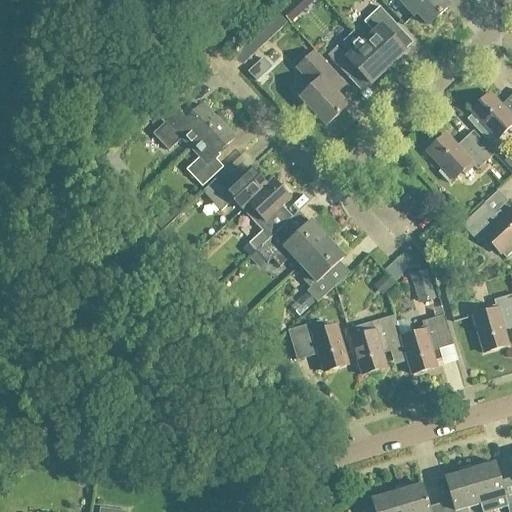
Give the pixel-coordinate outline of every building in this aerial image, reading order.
[(289,0),(280,9),(291,21),(313,0),(289,0)] [(399,0),(414,16),(417,13),(430,27),(450,8),(442,0),(399,0)] [(363,42),(387,69),(404,53),(387,34),(395,26),(378,8),(370,16),(364,22),(373,33),(363,42)] [(354,32),(335,48),(327,56),(343,74),(352,67),(369,85),(387,69),(363,42),(354,32)] [(343,86),(312,53),(295,69),(311,87),(298,99),(324,127),(346,107),(334,94),(343,86)] [(153,113),(163,123),(151,134),(166,150),(179,138),(189,148),(217,122),(201,106),(192,114),(186,107),(188,106),(175,92),(153,113)] [(472,114),(467,119),(490,144),(495,139),(511,124),(511,100),(502,109),(489,94),(470,112),(472,114)] [(217,122),(189,148),(197,157),(184,169),(200,186),(221,167),(212,157),(232,139),(217,122)] [(445,135),(425,153),(451,181),(460,172),(463,175),(472,167),(476,171),(493,155),(474,134),(458,149),(445,135)] [(129,171),(118,158),(110,150),(100,158),(108,167),(119,180),(129,171)] [(511,156),(510,154),(502,162),(508,169),(511,165),(511,156)] [(239,210),(265,187),(248,168),(240,175),(230,164),(201,191),(219,211),(230,200),(239,210)] [(271,181),(265,187),(239,210),(240,211),(241,210),(249,219),(249,220),(261,233),(249,244),(255,250),(267,239),(279,229),(291,218),(281,207),(289,199),(271,181)] [(480,207),(460,226),(476,243),(480,239),(488,248),(491,245),(500,254),(501,253),(506,258),(511,251),(511,206),(503,215),(500,211),(495,216),(484,204),(480,207)] [(267,239),(255,250),(254,251),(265,263),(266,262),(267,264),(272,259),(280,267),(290,257),(298,266),(326,240),(309,221),(289,240),(279,229),(267,239)] [(326,240),(298,266),(306,274),(308,276),(303,280),(311,288),(308,292),(317,301),(315,303),(333,287),(334,288),(350,273),(339,261),(343,258),(326,240)] [(200,269),(193,275),(208,290),(214,284),(200,269)] [(435,298),(427,271),(410,276),(419,303),(435,298)] [(484,313),(472,316),(483,353),(507,346),(502,327),(511,323),(511,295),(493,301),(495,306),(483,309),(484,313)] [(371,322),(371,323),(348,330),(350,338),(360,374),(385,367),(380,348),(401,342),(400,337),(393,315),(371,322)] [(400,337),(401,342),(411,374),(435,367),(430,347),(450,341),(443,315),(421,321),(422,326),(410,330),(411,334),(400,337)] [(324,329),(322,320),(287,330),(295,356),(315,350),(322,371),(347,364),(336,325),(324,329)] [(288,357),(289,376),(311,375),(310,356),(288,357)] [(90,463),(80,462),(76,467),(74,478),(77,484),(87,485),(90,481),(92,469),(90,463)] [(480,463),(469,466),(480,505),(482,511),(491,511),(507,507),(508,511),(511,511),(511,479),(511,478),(501,482),(495,463),(482,467),(480,463)] [(480,505),(469,466),(457,470),(458,474),(445,477),(452,501),(440,504),(442,511),(468,511),(467,509),(480,505)] [(408,484),(396,488),(402,511),(430,511),(422,484),(409,488),(408,484)] [(402,511),(396,488),(384,491),(385,495),(372,499),(375,511),(402,511)]
